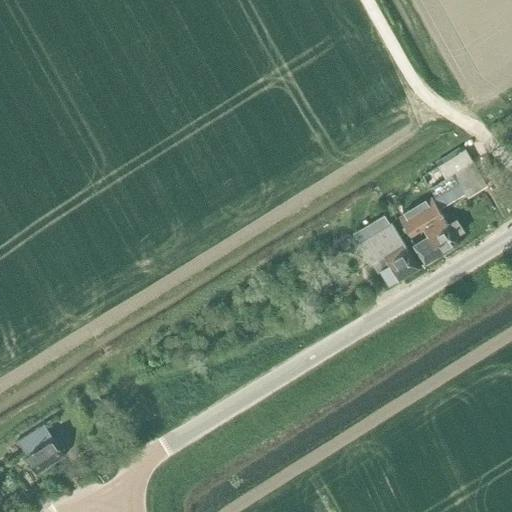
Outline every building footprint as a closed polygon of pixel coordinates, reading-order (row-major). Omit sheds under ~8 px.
[(436,198),(434,199),(440,208),(465,193),(467,197),(486,185),(474,165),(472,162),(464,149),(456,154),(443,162),(437,166),(445,179),(445,180),(454,175),(459,184),(436,198)] [(486,176),(494,171),(487,158),(479,163),(486,176)] [(455,236),(463,231),(456,218),(448,223),(431,197),(399,217),(410,236),(422,228),(427,236),(413,244),(425,264),(459,243),(455,236)] [(360,242),(357,244),(369,265),(372,263),(377,272),(380,270),(389,286),(398,280),(418,268),(391,223),(390,223),(384,214),(368,224),(374,233),(360,242)] [(354,233),(360,242),(374,233),(368,224),(354,233)] [(64,455),(53,437),(44,423),(17,440),(26,455),(25,455),(36,472),(64,455)]
